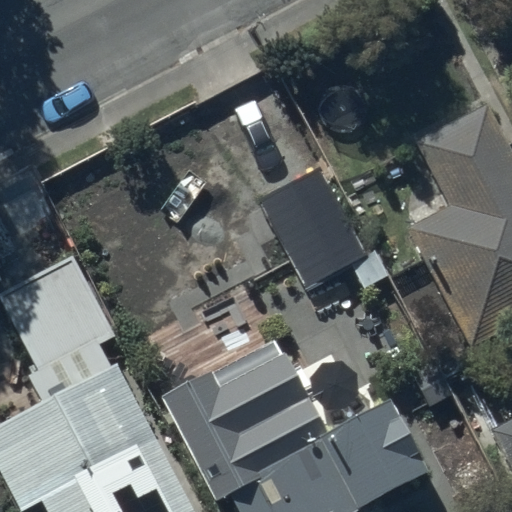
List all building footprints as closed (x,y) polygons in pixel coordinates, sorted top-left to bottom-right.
[(511,155),(486,108),(415,146),(449,210),(406,233),(471,353),(511,331),(511,155)] [(323,170),(257,206),(305,292),(370,257),(323,170)] [(70,251),(0,287),(0,296),(36,363),(23,370),(38,399),(0,419),(0,470),(19,506),(37,497),(44,511),(200,511),(116,354),(109,357),(95,331),(109,324),(70,251)] [(273,344),(161,400),(217,511),(232,503),(236,511),(368,511),(439,476),(400,400),(322,440),(273,344)] [(511,511),(511,421),(480,438),(511,499),(511,511),(510,511),(511,511)]
